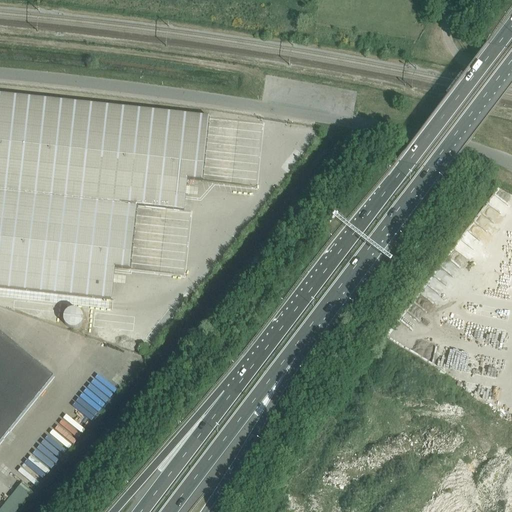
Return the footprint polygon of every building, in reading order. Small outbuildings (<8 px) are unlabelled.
[(184,211),(188,179),(202,181),(209,117),(0,94),(0,287),(112,300),(115,268),(130,269),(137,206),(184,211)] [(483,314),(480,323),(495,328),(498,318),(483,314)] [(0,444),(54,378),(0,333),(0,444)] [(37,481),(42,476),(24,460),(19,465),(37,481)] [(4,501),(15,508),(24,494),(25,494),(31,485),(23,479),(14,493),(10,491),(4,501)]
